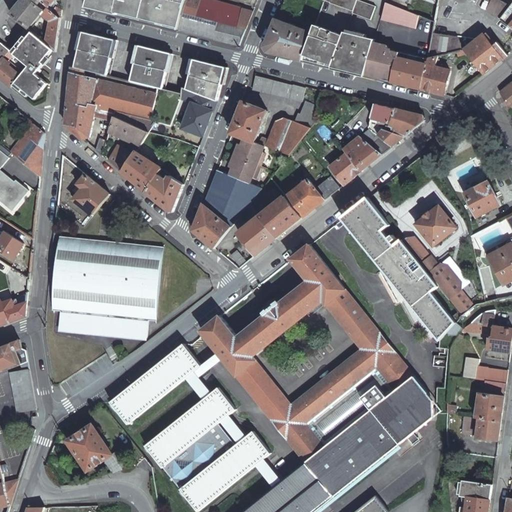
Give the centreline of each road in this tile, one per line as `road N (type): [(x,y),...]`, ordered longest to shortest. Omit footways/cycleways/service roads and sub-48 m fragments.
road 1 (residential): [(452,111),(234,285)]
road 2 (residential): [(234,285),(48,424)]
road 3 (residential): [(452,111),(247,58)]
road 4 (residential): [(247,58),(178,236)]
road 5 (residential): [(35,321),(56,133)]
road 6 (residential): [(247,58),(75,18)]
road 7 (residential): [(56,133),(178,236)]
road 8 (residential): [(27,486),(66,494),(124,486),(149,511)]
